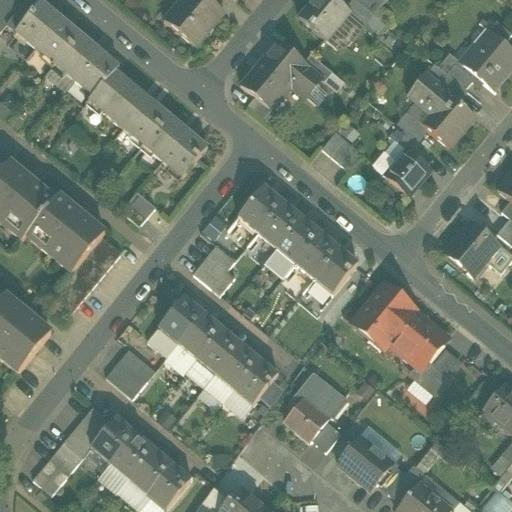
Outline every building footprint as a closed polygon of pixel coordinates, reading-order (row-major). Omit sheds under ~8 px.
[(0,0),(0,14),(11,24),(19,14),(0,0)] [(20,0),(0,0),(19,14),(26,5),(20,0)] [(6,30),(15,38),(40,7),(31,0),(30,0),(26,5),(19,14),(11,24),(6,30)] [(164,26),(194,51),(224,16),(209,3),(204,0),(192,0),(187,6),(183,3),(164,26)] [(315,0),(298,22),(326,45),(349,16),(350,15),(345,11),(331,0),(315,0)] [(354,0),(353,1),(373,18),(387,0),(354,0)] [(364,29),(373,18),(353,1),(345,11),(350,15),(349,16),(364,29)] [(60,24),(40,7),(15,38),(35,54),(60,24)] [(6,30),(11,24),(0,14),(0,30),(3,33),(6,30)] [(364,29),(349,16),(326,45),(337,54),(347,50),(364,29)] [(373,18),(364,29),(377,39),(387,28),(373,18)] [(80,40),(60,24),(35,54),(55,70),(80,40)] [(488,34),(503,47),(511,38),(496,25),(488,34)] [(460,66),(488,34),(485,31),(457,64),(460,66)] [(475,81),(491,94),(511,69),(511,54),(503,47),(488,34),(460,66),(457,64),(456,65),(475,81)] [(99,56),(80,40),(55,70),(74,86),(99,56)] [(277,47),(264,63),(295,89),(294,91),(292,89),(291,91),(305,103),(316,89),(320,84),(321,83),(303,68),(277,47)] [(118,72),(99,56),(74,86),(93,102),(114,76),(118,72)] [(449,57),(438,71),(465,94),(475,81),(456,65),(457,64),(449,57)] [(320,84),(323,87),(332,77),(310,59),(303,68),(321,83),(320,84)] [(285,99),(291,91),(292,89),(294,91),(295,89),(264,63),(262,62),(261,63),(262,64),(242,89),(241,88),(240,89),(254,101),(273,116),(274,115),(272,114),(269,111),(282,96),(285,99)] [(455,105),(465,94),(438,71),(434,68),(425,78),(448,97),(447,98),(455,105)] [(511,76),(511,69),(491,94),(494,97),(511,76)] [(148,104),(114,76),(93,102),(89,106),(123,134),(148,104)] [(344,87),(332,77),(323,87),(336,97),(344,87)] [(426,134),(448,152),(474,121),(455,105),(447,98),(448,97),(425,78),(407,100),(416,108),(408,117),(407,118),(426,134)] [(327,98),(316,89),(305,103),(315,112),(327,98)] [(272,114),(285,99),(282,96),(269,111),(272,114)] [(247,110),(265,126),(273,116),(254,101),(247,110)] [(167,120),(148,104),(123,134),(143,150),(167,120)] [(396,131),(397,131),(416,146),(426,134),(407,118),(396,131)] [(187,136),(167,120),(143,150),(162,166),(187,136)] [(348,128),(340,137),(352,147),(359,138),(348,128)] [(408,156),(416,146),(397,131),(388,141),(393,145),(405,155),(406,154),(408,156)] [(207,153),(187,136),(162,166),(182,183),(207,153)] [(320,153),(346,174),(361,157),(335,136),(320,153)] [(393,145),(383,157),(395,167),(405,155),(393,145)] [(384,181),(408,201),(431,174),(408,156),(406,154),(405,155),(395,167),(397,169),(387,181),(385,180),(384,181)] [(371,170),(384,181),(385,180),(387,181),(397,169),(395,167),(383,157),(371,170)] [(70,278),(72,278),(102,242),(104,239),(58,201),(54,205),(8,168),(0,177),(0,227),(22,245),(26,241),(70,278)] [(509,206),(511,208),(511,175),(496,195),(509,206)] [(238,223),(257,238),(282,207),(263,192),(238,223)] [(118,219),(135,233),(145,220),(152,211),(136,198),(129,207),(118,219)] [(500,217),(509,224),(511,226),(511,208),(509,206),(500,217)] [(301,223),(282,207),(257,238),(276,253),(301,223)] [(211,243),(223,229),(213,219),(200,233),(211,243)] [(319,238),(301,223),(276,253),(294,269),(319,238)] [(511,226),(509,224),(496,239),(511,251),(511,226)] [(444,257),(471,280),(484,265),(485,266),(498,251),(491,245),(469,227),(444,257)] [(338,253),(319,238),(294,269),(313,284),(338,253)] [(498,251),(507,258),(511,262),(511,251),(496,239),(491,245),(498,251)] [(47,305),(68,322),(121,258),(102,242),(72,278),(70,278),(47,305)] [(216,251),(208,260),(226,275),(234,266),(216,251)] [(511,264),(511,262),(498,251),(485,266),(500,278),(511,264)] [(357,269),(338,253),(313,284),(332,299),(357,269)] [(219,284),(226,275),(208,260),(201,269),(219,284)] [(211,294),(219,284),(201,269),(193,278),(211,294)] [(211,294),(219,300),(234,282),(226,275),(219,284),(211,294)] [(374,336),(419,373),(437,352),(438,353),(446,343),(413,315),(410,318),(380,293),(352,327),(369,341),(374,336)] [(0,304),(0,363),(18,378),(50,338),(4,300),(0,304)] [(159,333),(177,348),(203,318),(184,302),(159,333)] [(177,348),(196,364),(221,333),(203,318),(177,348)] [(149,344),(168,360),(177,348),(159,333),(149,344)] [(196,364),(214,379),(240,348),(221,333),(196,364)] [(196,364),(177,348),(168,360),(187,375),(196,364)] [(214,379),(233,394),(258,364),(240,348),(214,379)] [(414,380),(434,397),(457,369),(438,353),(437,352),(419,373),(414,380)] [(120,364),(113,373),(105,382),(124,397),(132,388),(139,379),(147,370),(128,354),(120,364)] [(214,379),(196,364),(187,375),(205,390),(214,379)] [(277,379),(258,364),(233,394),(252,410),(259,401),(277,379)] [(292,406),(297,409),(298,407),(309,415),(313,410),(328,423),(331,420),(330,419),(344,402),(312,378),(290,406),(291,407),(292,406)] [(124,397),(132,404),(147,386),(139,379),(132,388),(124,397)] [(233,394),(214,379),(205,390),(224,405),(233,394)] [(287,387),(277,379),(259,401),(268,408),(287,387)] [(482,414),(511,438),(511,437),(511,396),(503,389),(482,414)] [(325,427),(328,423),(313,410),(309,415),(298,407),(297,409),(284,425),(310,447),(311,445),(325,427)] [(93,413),(85,423),(103,438),(111,428),(93,413)] [(85,423),(77,432),(96,447),(103,438),(85,423)] [(90,453),(109,469),(135,438),(116,423),(111,428),(103,438),(96,447),(90,453)] [(311,445),(325,457),(340,439),(325,427),(311,445)] [(77,432),(70,441),(88,456),(90,453),(96,447),(77,432)] [(153,454),(135,438),(109,469),(128,484),(153,454)] [(70,441),(63,449),(81,465),(88,456),(70,441)] [(336,468),(370,496),(377,486),(392,468),(359,441),(336,468)] [(500,480),(506,473),(511,465),(511,444),(489,471),(500,480)] [(63,449),(55,458),(74,474),(81,465),(63,449)] [(172,469),(153,454),(128,484),(146,499),(172,469)] [(55,458),(48,467),(66,483),(74,474),(55,458)] [(377,486),(390,496),(413,468),(401,458),(392,468),(377,486)] [(48,467),(40,476),(59,492),(66,483),(48,467)] [(425,478),(413,468),(390,496),(402,506),(417,488),(425,478)] [(167,511),(191,485),(172,469),(146,499),(161,511),(167,511)] [(51,501),(59,492),(40,476),(32,486),(51,501)] [(447,511),(438,504),(437,505),(417,488),(402,506),(397,511),(447,511)] [(215,489),(202,507),(209,511),(222,511),(232,500),(215,489)] [(222,511),(264,511),(239,491),(232,500),(222,511)] [(508,511),(511,504),(511,502),(490,493),(481,511),(508,511)]
